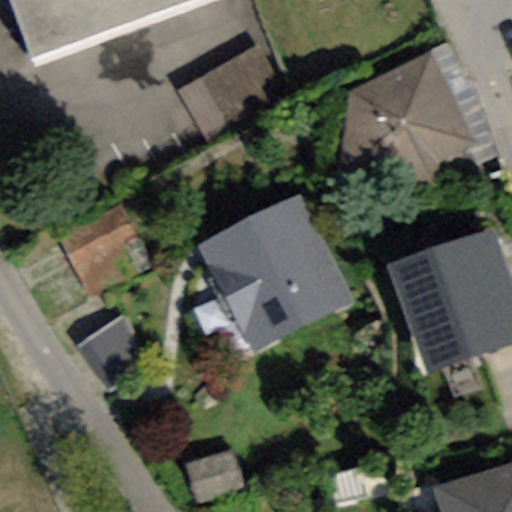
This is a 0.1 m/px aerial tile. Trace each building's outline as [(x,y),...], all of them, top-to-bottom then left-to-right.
[(2,0),(30,75),(228,3),(226,0),(2,0)] [(258,47),(177,94),(206,143),(286,95),(258,47)] [(431,57),(347,97),(337,189),(435,191),(438,167),(475,146),(431,57)] [(298,203),(198,254),(253,361),(353,310),(298,203)] [(56,237),(85,295),(147,264),(118,206),(56,237)] [(511,287),(494,238),(385,278),(425,385),(511,352),(511,287)] [(109,395),(146,379),(128,337),(91,352),(109,395)] [(511,511),(511,472),(431,498),(435,511),(511,511)]
